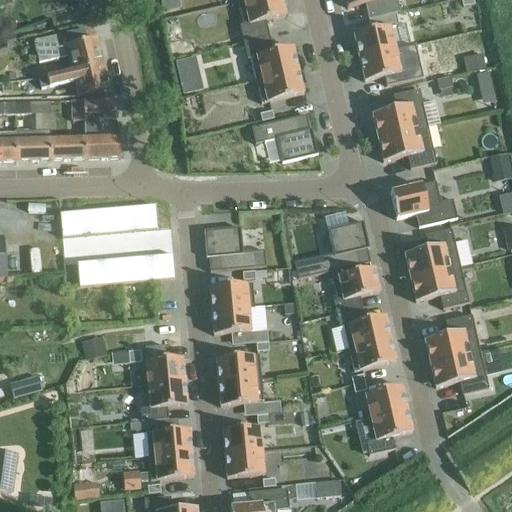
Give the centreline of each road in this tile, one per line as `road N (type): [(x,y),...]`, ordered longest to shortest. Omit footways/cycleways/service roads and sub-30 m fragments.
road 1 (residential): [(357,190),(377,217),(429,447),(471,511)]
road 2 (residential): [(181,196),(211,511)]
road 3 (residential): [(314,0),(357,190)]
road 4 (residential): [(181,196),(357,190)]
road 5 (residential): [(142,186),(141,108),(121,18)]
road 6 (residential): [(0,192),(142,186)]
